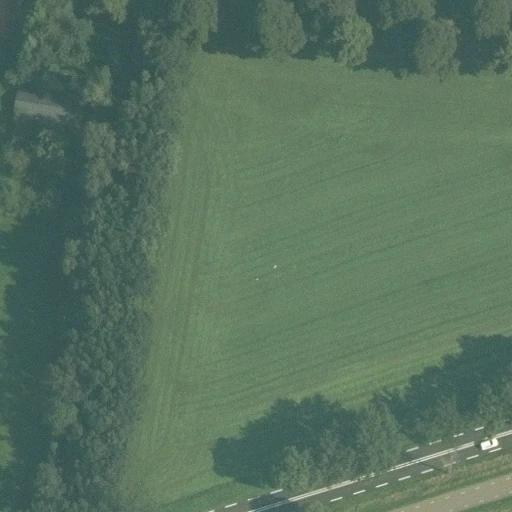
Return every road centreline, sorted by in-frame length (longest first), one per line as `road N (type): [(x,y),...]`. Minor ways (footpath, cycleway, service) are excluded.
road 1 (unclassified): [(511,53),(354,41),(157,0)]
road 2 (primary): [(257,511),(511,433)]
